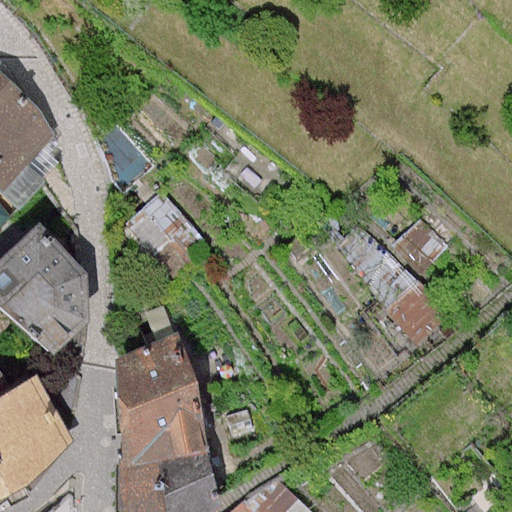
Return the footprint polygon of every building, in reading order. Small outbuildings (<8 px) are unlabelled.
[(0,72),(0,190),(4,194),(51,139),(18,89),(0,72)] [(88,283),(39,229),(0,264),(0,314),(46,365),(86,328),(88,283)] [(177,338),(113,365),(119,475),(204,458),(177,338)] [(0,364),(0,398),(16,387),(0,364)] [(0,398),(0,496),(30,480),(71,446),(34,379),(16,387),(0,398)] [(204,458),(119,475),(120,511),(202,511),(215,504),(204,458)] [(73,511),(73,496),(69,495),(48,511),(73,511)] [(251,511),(244,503),(234,511),(251,511)]
